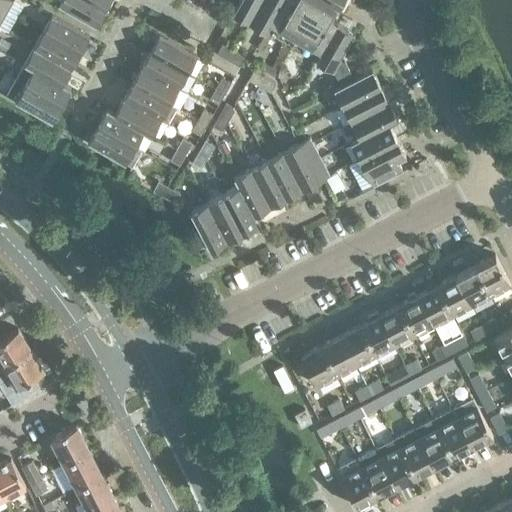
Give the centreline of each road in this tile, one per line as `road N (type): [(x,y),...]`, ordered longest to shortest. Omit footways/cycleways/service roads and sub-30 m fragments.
road 1 (residential): [(139,359),(494,178)]
road 2 (secondary): [(139,359),(65,248),(0,201)]
road 3 (residential): [(413,0),(423,40),(494,178)]
road 4 (secondary): [(0,241),(46,280),(107,376)]
road 5 (secondary): [(206,511),(139,359)]
road 6 (secondary): [(107,376),(171,511)]
